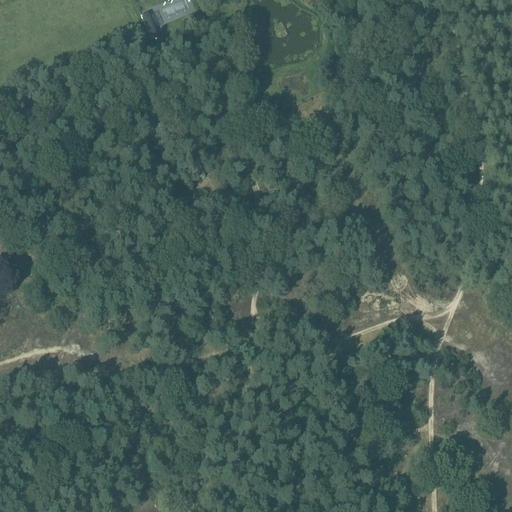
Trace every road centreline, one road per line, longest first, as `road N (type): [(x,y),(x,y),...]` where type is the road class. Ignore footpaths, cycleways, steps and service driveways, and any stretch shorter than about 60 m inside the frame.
road 1 (track): [(0,380),(170,369),(244,336),(342,343),(446,321)]
road 2 (track): [(448,0),(473,151),(429,399)]
